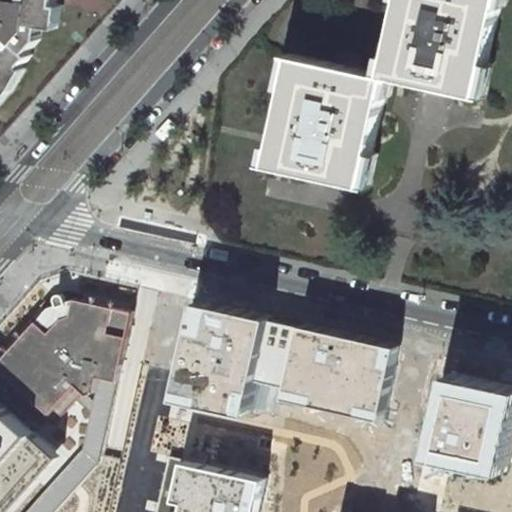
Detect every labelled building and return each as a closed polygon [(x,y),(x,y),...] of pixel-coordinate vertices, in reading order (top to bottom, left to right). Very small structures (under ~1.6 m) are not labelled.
[(0,0),(0,99),(13,87),(10,84),(38,54),(35,51),(45,39),(47,21),(65,23),(67,6),(60,5),(60,0),(0,0)] [(502,0),(402,0),(387,74),(391,75),(481,95),(502,0)] [(387,74),(296,54),(271,164),(366,185),(391,75),(387,74)] [(55,294),(0,358),(0,377),(52,423),(83,389),(86,392),(96,391),(99,376),(119,381),(121,372),(134,311),(74,298),(68,301),(66,297),(64,295),(62,294),(61,293),(58,293),(56,293),(55,294)] [(404,349),(202,304),(180,401),(278,422),(282,402),(387,425),(404,349)] [(511,384),(454,372),(436,455),(510,471),(511,460),(511,384)] [(0,470),(34,433),(0,403),(0,470)] [(264,511),(272,477),(176,457),(164,511),(264,511)]
